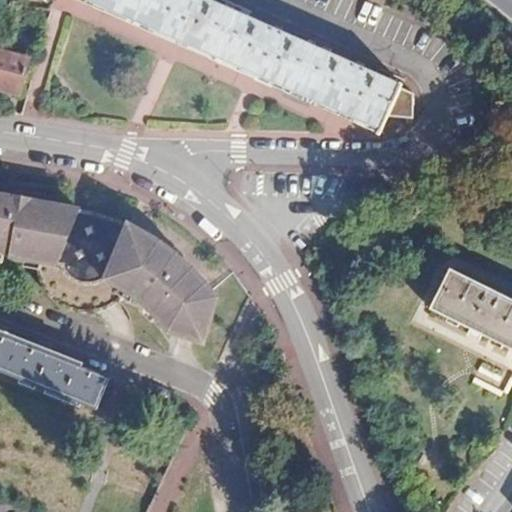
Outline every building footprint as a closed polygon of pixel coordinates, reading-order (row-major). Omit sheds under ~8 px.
[(67,0),(250,78),(381,135),(388,118),(411,121),(414,94),(401,88),(403,84),(209,0),(67,0)] [(44,13),(22,7),(19,20),(41,26),(44,13)] [(30,60),(0,51),(0,89),(19,95),(30,60)] [(0,197),(0,259),(36,267),(39,281),(44,290),(49,296),(56,302),(63,307),(74,310),(84,312),(93,312),(99,311),(107,308),(115,304),(124,296),(138,306),(151,318),(167,335),(178,327),(195,332),(202,309),(215,300),(190,273),(176,261),(157,246),(140,234),(122,226),(121,228),(69,215),(70,213),(0,197)] [(387,252),(369,243),(355,271),(373,280),(387,252)] [(511,299),(452,270),(433,310),(511,349),(511,299)] [(0,336),(0,372),(100,412),(113,381),(0,336)]
